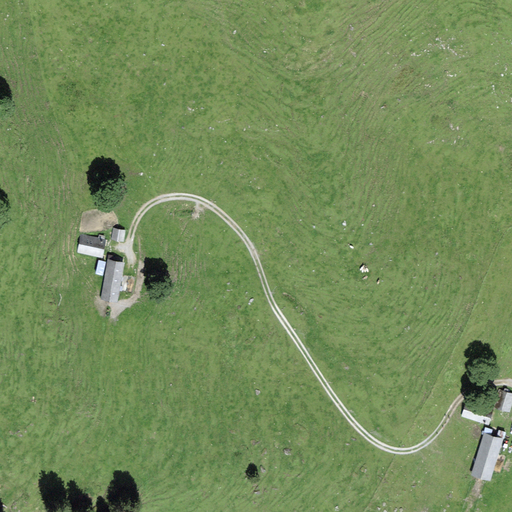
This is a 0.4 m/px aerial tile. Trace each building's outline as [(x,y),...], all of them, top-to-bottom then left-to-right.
[(124,231),(113,229),(110,241),(122,243),(124,231)] [(103,242),(80,237),(77,254),(100,258),(103,242)] [(121,263),(108,261),(101,299),(114,301),(121,263)] [(511,400),(511,396),(501,393),(496,410),(507,414),(511,400)] [(490,410),(467,403),(462,417),(484,425),(490,410)] [(488,479),(501,442),(483,436),(470,473),(488,479)]
